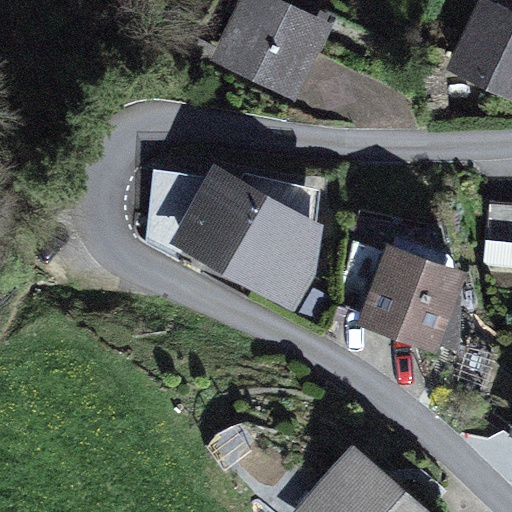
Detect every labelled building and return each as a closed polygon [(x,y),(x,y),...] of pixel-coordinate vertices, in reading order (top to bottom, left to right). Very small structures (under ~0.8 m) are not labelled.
[(337,16),(304,0),(238,0),(209,61),(296,102),(337,16)] [(511,6),(498,0),(477,0),(445,66),(511,98),(511,6)] [(323,221),(215,159),(169,240),(295,312),(317,273),(323,221)] [(468,267),(388,239),(358,324),(438,352),(468,267)] [(437,511),(354,441),(293,511),(437,511)]
